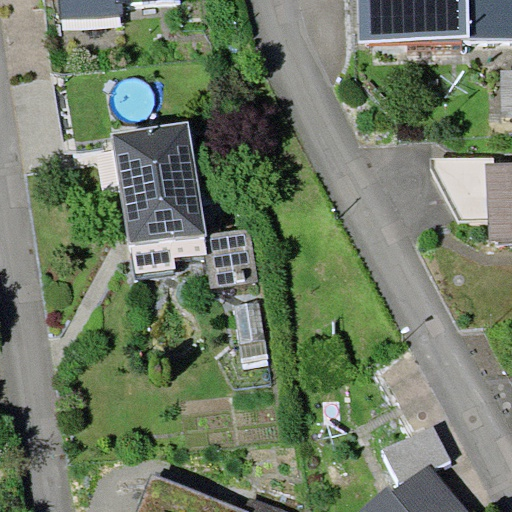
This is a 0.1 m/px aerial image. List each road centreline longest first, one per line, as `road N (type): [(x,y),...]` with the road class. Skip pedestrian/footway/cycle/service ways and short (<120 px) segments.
road 1 (residential): [(271,0),(509,511)]
road 2 (residential): [(56,511),(0,165)]
